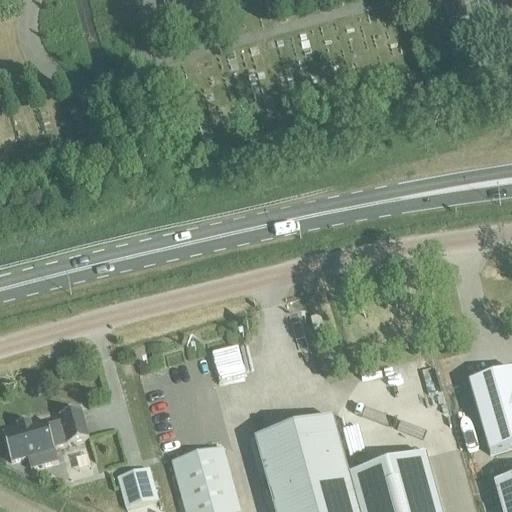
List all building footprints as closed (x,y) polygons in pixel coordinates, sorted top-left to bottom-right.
[(163,0),(168,18),(204,8),(201,0),(163,0)] [(511,0),(487,0),(495,27),(511,22),(511,0)] [(462,4),(451,8),(454,20),(466,17),(462,4)] [(310,321),(312,330),(322,328),(319,318),(310,321)] [(511,373),(468,386),(488,458),(511,450),(511,373)] [(17,433),(2,437),(10,466),(27,461),(30,473),(57,466),(53,452),(88,442),(79,413),(58,419),(60,425),(46,429),(45,425),(30,429),(29,425),(16,429),(17,433)] [(332,422),(253,443),(272,511),(439,511),(425,458),(348,479),(332,422)] [(171,466),(184,511),(238,511),(222,452),(171,466)] [(148,473),(117,481),(125,511),(156,503),(148,473)] [(511,511),(511,481),(494,487),(501,511),(511,511)]
